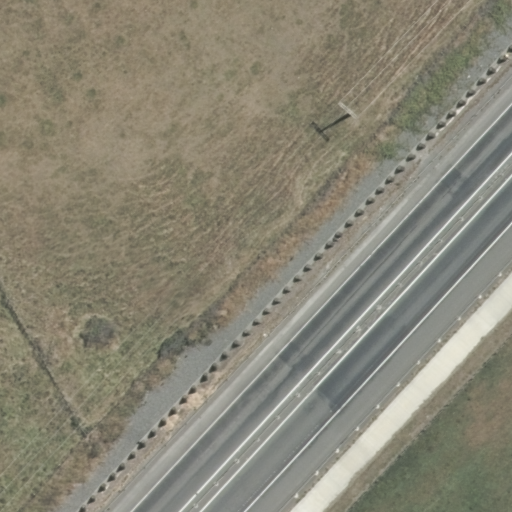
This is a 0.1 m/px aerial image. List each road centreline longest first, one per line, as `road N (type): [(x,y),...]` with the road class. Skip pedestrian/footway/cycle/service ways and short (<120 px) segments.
road 1 (trunk): [(154,511),(511,128)]
road 2 (trunk): [(511,204),(228,511)]
